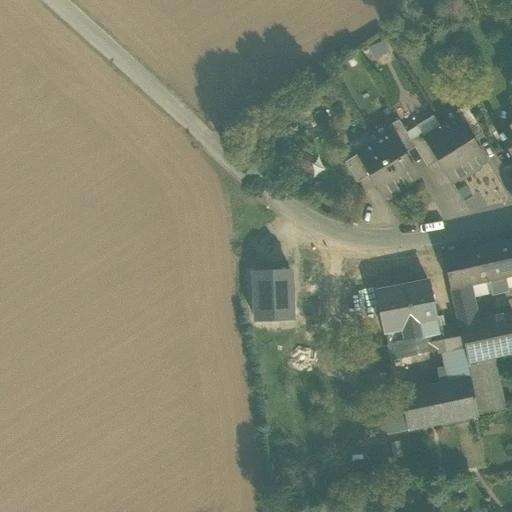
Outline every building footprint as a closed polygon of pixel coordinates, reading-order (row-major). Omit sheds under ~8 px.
[(482,132),(465,105),(454,112),(457,117),(458,116),(472,138),(482,132)] [(472,138),(458,116),(457,117),(441,127),(470,175),(481,168),(479,165),(486,161),(472,138)] [(410,139),(398,120),(387,127),(390,132),(390,131),(404,153),(414,147),(410,140),(410,139)] [(511,122),(496,132),(498,135),(498,136),(501,141),(501,140),(511,158),(511,122)] [(424,138),(423,138),(437,160),(450,183),(457,178),(459,182),(470,175),(441,127),(424,138)] [(390,132),(373,143),(402,190),(413,183),(411,180),(418,176),(404,153),(390,131),(390,132)] [(437,160),(423,138),(424,138),(421,133),(410,139),(410,140),(414,147),(426,167),(437,160)] [(373,143),(355,153),(369,175),(382,197),(389,193),(391,197),(402,190),(373,143)] [(356,155),(344,162),(357,183),(369,175),(356,155)] [(511,240),(442,256),(449,288),(450,288),(457,324),(459,324),(473,321),(466,292),(471,291),(470,284),(511,274),(511,240)] [(375,279),(279,286),(252,288),(253,301),(280,299),(283,335),(301,333),(318,332),(356,329),(385,327),(376,291),(377,290),(375,279)] [(377,290),(376,291),(385,327),(385,331),(386,331),(386,335),(392,360),(441,348),(437,328),(427,281),(377,290)] [(511,312),(473,321),(459,324),(464,348),(467,363),(493,358),(511,353),(511,312)] [(457,324),(437,328),(441,348),(442,352),(464,348),(459,324),(457,324)] [(385,327),(356,329),(356,338),(384,336),(386,335),(386,331),(385,331),(385,327)] [(318,332),(301,333),(301,342),(319,340),(318,332)] [(464,348),(442,352),(447,381),(469,377),(467,363),(464,348)] [(493,358),(467,363),(469,377),(477,414),(504,409),(493,358)] [(477,414),(469,377),(447,381),(398,392),(407,430),(477,416),(477,414)] [(407,430),(398,392),(378,396),(387,435),(407,430)] [(386,471),(367,474),(369,486),(389,483),(386,471)]
